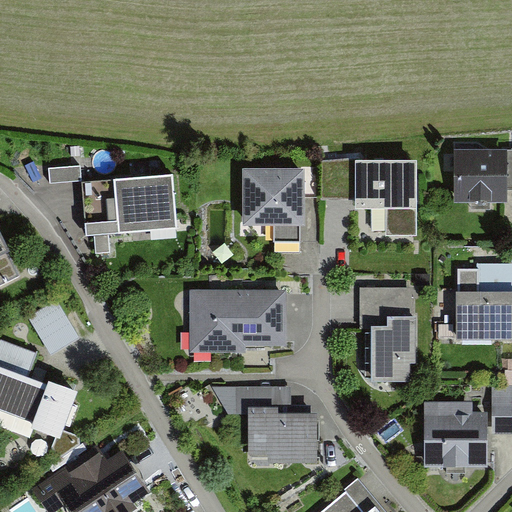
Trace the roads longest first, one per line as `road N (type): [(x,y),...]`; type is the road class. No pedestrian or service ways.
road 1 (residential): [(216,511),(45,225),(0,180)]
road 2 (residential): [(419,511),(324,385),(322,275)]
